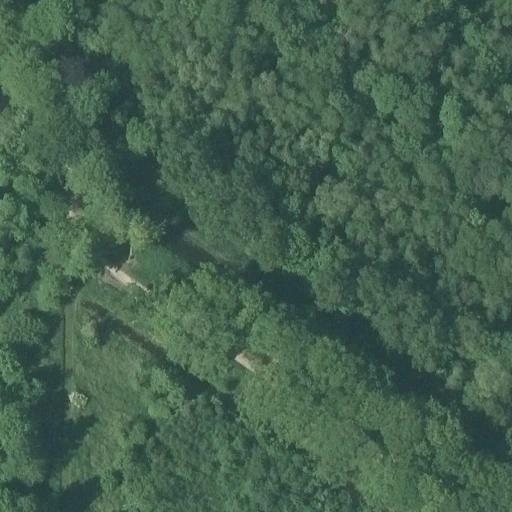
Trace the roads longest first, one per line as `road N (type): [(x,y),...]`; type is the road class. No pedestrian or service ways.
road 1 (track): [(473,511),(69,236)]
road 2 (track): [(69,236),(70,175),(55,100),(2,0)]
